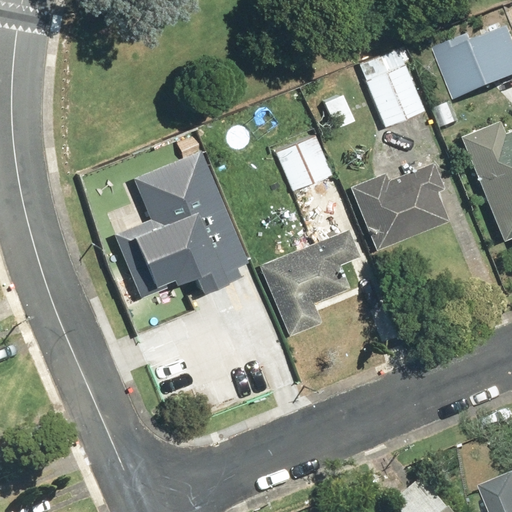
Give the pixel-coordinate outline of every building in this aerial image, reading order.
[(511,23),(475,38),(473,32),(438,45),(457,97),(511,76),(511,23)] [(397,47),(359,62),(384,125),(422,110),(397,47)] [(341,92),(323,101),(335,126),(353,117),(341,92)] [(493,112),(454,128),(496,231),(505,228),(511,244),(511,119),(499,125),(493,112)] [(310,121),(271,137),(292,187),(330,171),(310,121)] [(120,230),(144,291),(173,280),(180,295),(187,293),(230,276),(234,275),(229,262),(244,256),(202,149),(137,174),(154,217),(120,230)] [(377,165),(343,178),(368,240),(441,212),(430,184),(438,181),(428,154),(380,173),(377,165)] [(339,219),(252,256),(281,326),(315,311),(307,294),(343,279),(333,255),(351,248),(339,219)] [(511,511),(511,464),(480,478),(494,511),(511,511)] [(450,511),(425,478),(392,502),(399,511),(450,511)]
